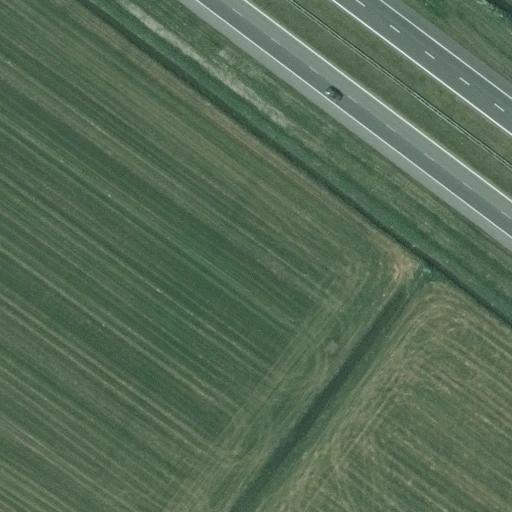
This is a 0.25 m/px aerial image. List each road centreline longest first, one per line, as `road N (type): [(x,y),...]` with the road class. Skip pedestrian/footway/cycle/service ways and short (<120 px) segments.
road 1 (motorway): [(211,0),(511,227)]
road 2 (motorway): [(511,122),(349,0)]
